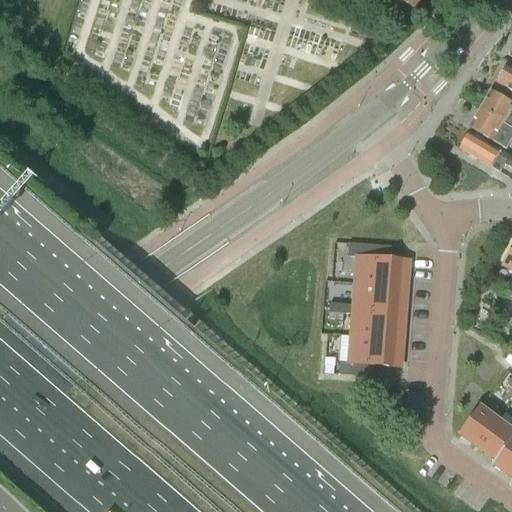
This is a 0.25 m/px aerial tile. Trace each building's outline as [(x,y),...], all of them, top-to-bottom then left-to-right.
[(421,0),(394,0),(414,12),(421,0)] [(401,36),(409,24),(397,17),(389,29),(401,36)] [(495,84),(511,94),(511,68),(507,65),(495,84)] [(479,111),(511,130),(511,120),(507,118),(511,109),(511,105),(491,93),(479,111)] [(511,141),(511,130),(479,111),(468,130),(491,144),(498,133),(511,141)] [(511,160),(508,159),(468,134),(466,138),(463,139),(460,144),(461,146),(458,150),(498,175),(504,166),(511,171),(511,160)] [(355,285),(401,289),(403,262),(390,261),(391,249),(348,245),(348,247),(349,247),(348,258),(357,259),(355,285)] [(511,248),(501,266),(511,272),(511,248)] [(508,301),(511,293),(511,288),(504,283),(497,294),(508,301)] [(399,315),(401,289),(355,285),(353,307),(353,311),(399,315)] [(341,315),(341,306),(329,305),(329,314),(341,315)] [(341,315),(353,316),(353,311),(353,307),(341,306),(341,315)] [(353,316),(351,338),(397,341),(399,315),(353,311),(353,316)] [(397,341),(351,338),(349,364),(339,364),(338,375),(338,376),(380,380),(381,368),(395,369),(397,341)] [(498,422),(480,409),(460,437),(477,450),(498,422)] [(477,450),(495,462),(511,439),(511,419),(505,414),(498,423),(498,422),(477,450)] [(511,439),(495,462),(491,468),(492,469),(493,468),(511,481),(511,439)]
